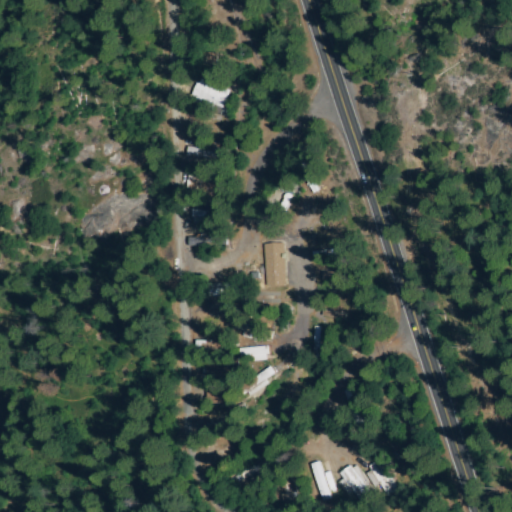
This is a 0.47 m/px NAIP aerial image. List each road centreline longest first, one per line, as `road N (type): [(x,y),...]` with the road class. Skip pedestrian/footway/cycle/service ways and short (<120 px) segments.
road 1 (secondary): [(474,511),(307,0)]
road 2 (residential): [(230,511),(203,478),(187,427),(174,0)]
road 3 (residential): [(341,103),(309,122),(262,178),(241,266),(184,266)]
road 4 (track): [(0,170),(41,185),(53,248),(36,285),(0,316)]
road 5 (residential): [(230,0),(259,63),(242,130),(249,163),(262,178)]
road 6 (residential): [(420,339),(345,372),(329,404),(325,445)]
